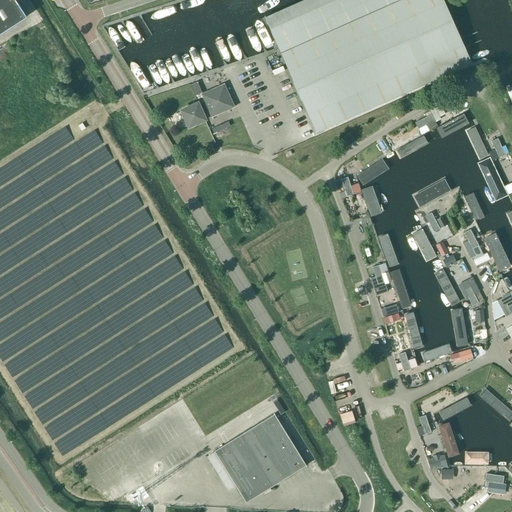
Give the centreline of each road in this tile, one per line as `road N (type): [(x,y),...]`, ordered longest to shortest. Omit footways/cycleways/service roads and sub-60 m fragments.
road 1 (unclassified): [(182,186),(363,482),(365,511)]
road 2 (unclassified): [(402,398),(366,400),(318,229),(296,190)]
road 3 (residential): [(511,159),(471,83),(450,88),(327,171)]
road 4 (residential): [(402,398),(327,171)]
road 5 (unclassified): [(182,186),(81,23)]
road 6 (unclassified): [(296,190),(243,159),(213,165),(182,186)]
road 7 (residential): [(458,511),(427,472),(402,398)]
road 8 (residential): [(490,358),(481,288),(454,245)]
